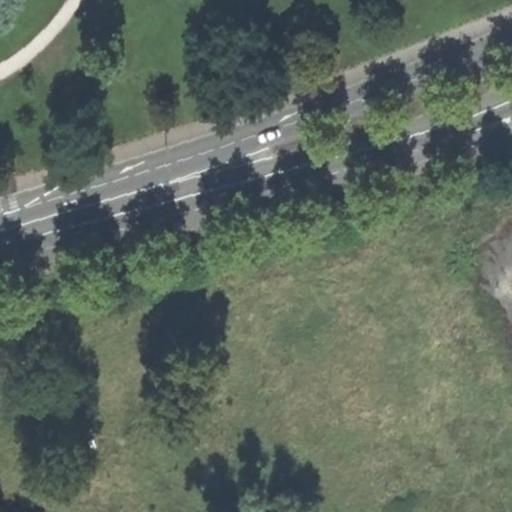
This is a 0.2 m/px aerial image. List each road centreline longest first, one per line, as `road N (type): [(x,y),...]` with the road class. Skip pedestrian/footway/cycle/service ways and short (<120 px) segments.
road 1 (secondary): [(511,42),(102,197)]
road 2 (secondary): [(102,197),(183,196),(362,148)]
road 3 (secondary): [(362,148),(511,98)]
road 4 (secondary): [(362,148),(511,133)]
